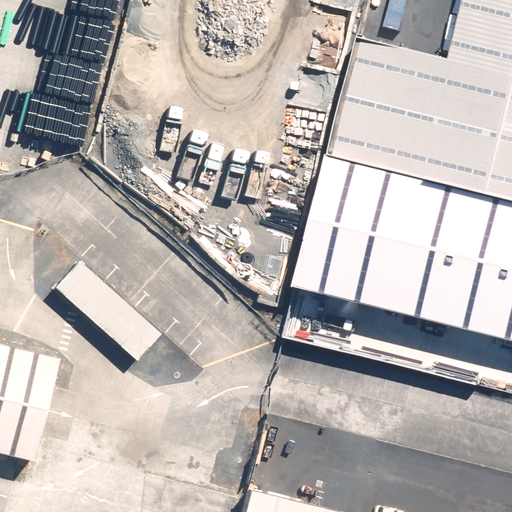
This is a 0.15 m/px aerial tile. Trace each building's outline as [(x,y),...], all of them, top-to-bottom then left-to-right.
[(363,36),(334,157),(303,287),(511,336),(511,0),(469,0),(455,58),(363,36)] [(66,256),(35,229),(24,242),(54,269),(66,256)] [(150,347),(162,334),(78,262),(57,287),(140,359),(150,347)] [(188,357),(164,338),(144,361),(168,381),(188,357)] [(53,355),(0,342),(0,457),(26,464),(53,355)] [(347,511),(248,488),(241,511),(347,511)]
